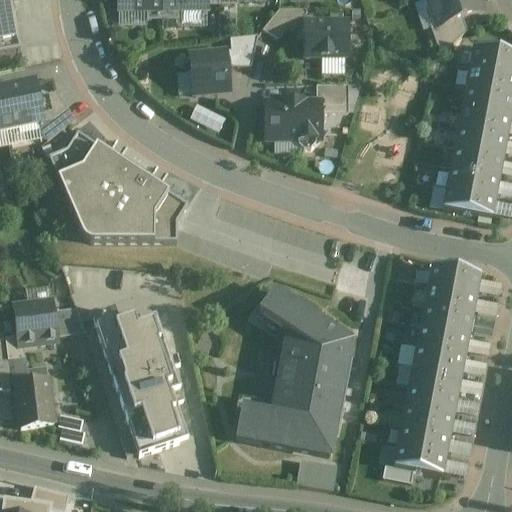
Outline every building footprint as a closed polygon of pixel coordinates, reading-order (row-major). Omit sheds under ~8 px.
[(0,0),(0,62),(19,59),(11,14),(5,15),(1,0),(0,0)] [(117,0),(117,14),(146,14),(147,14),(147,0),(117,0)] [(161,0),(147,0),(147,14),(146,14),(146,24),(161,24),(161,0)] [(175,0),(161,0),(161,24),(177,24),(177,14),(175,14),(175,0)] [(205,0),(175,0),(175,14),(177,14),(205,14),(205,0)] [(217,0),(217,9),(236,9),(236,0),(217,0)] [(474,0),(432,0),(428,2),(437,29),(438,30),(461,22),(480,15),(474,0)] [(286,34),(304,34),(304,27),(305,27),(305,15),(278,15),(261,36),(276,46),(286,34)] [(461,22),(438,30),(437,29),(430,31),(436,49),(443,56),(466,35),(461,22)] [(305,27),(304,27),(304,34),(304,63),(347,63),(346,27),(305,27)] [(230,56),(228,56),(229,72),(229,73),(251,72),(257,41),(229,44),(230,56)] [(511,60),(491,56),(489,53),(478,51),(474,53),(473,53),(469,74),(511,82),(511,60)] [(228,56),(189,60),(193,101),(229,97),(227,72),(229,72),(228,56)] [(511,82),(469,74),(465,94),(511,102),(511,82)] [(33,89),(0,95),(0,136),(36,129),(41,128),(40,127),(35,102),(33,89)] [(347,90),(315,91),(315,107),(319,107),(319,118),(347,118),(347,90)] [(511,108),(511,102),(465,94),(461,114),(509,123),(511,108)] [(55,98),(35,102),(40,127),(52,125),(66,114),(55,98)] [(301,105),(282,105),(280,107),(264,107),(265,144),(297,144),(297,149),(302,154),(309,154),(314,149),(314,143),(319,143),(319,118),(319,107),(315,107),(303,107),(301,105)] [(52,125),(40,127),(41,128),(36,129),(38,136),(46,147),(75,125),(66,114),(52,125)] [(509,123),(461,114),(457,134),(505,143),(509,123)] [(505,143),(457,134),(453,154),(502,163),(505,143)] [(187,211),(77,139),(66,157),(48,164),(81,240),(83,243),(84,245),(87,247),(90,248),(176,248),(177,228),(187,211)] [(502,163),(453,154),(450,174),(498,183),(502,163)] [(498,183),(450,174),(446,194),(494,203),(498,183)] [(494,203),(446,194),(442,215),(490,224),(494,203)] [(480,281),(432,271),(428,292),(476,302),(480,281)] [(476,302),(428,292),(424,312),(472,321),(476,302)] [(351,346),(273,295),(257,319),(286,338),(283,356),(282,356),(272,408),(273,408),(270,420),(240,414),(235,443),(329,461),(334,437),(337,437),(350,367),(347,366),(351,346)] [(50,305),(12,310),(16,340),(18,350),(22,350),(55,345),(55,341),(51,316),(50,305)] [(472,321),(424,312),(420,332),(468,341),(472,321)] [(78,338),(69,313),(51,316),(55,341),(78,338)] [(155,322),(140,327),(137,318),(116,324),(113,316),(93,323),(118,400),(175,382),(155,322)] [(468,341),(420,332),(416,352),(464,361),(468,341)] [(16,340),(4,341),(7,364),(11,363),(23,361),(22,350),(18,350),(16,340)] [(4,341),(0,341),(0,394),(4,395),(9,395),(9,387),(13,386),(11,363),(7,364),(4,341)] [(464,361),(416,352),(412,372),(460,381),(464,361)] [(23,361),(11,363),(13,386),(27,384),(25,374),(23,361)] [(46,372),(25,374),(27,384),(47,382),(46,372)] [(460,381),(412,372),(408,392),(456,401),(460,381)] [(27,384),(13,386),(19,432),(52,428),(47,382),(27,384)] [(118,400),(138,460),(187,444),(175,407),(183,405),(175,382),(118,400)] [(456,401),(408,392),(405,412),(453,421),(456,401)] [(453,421),(405,412),(401,432),(449,441),(453,421)] [(82,424),(59,419),(57,431),(61,432),(58,443),(81,448),(83,437),(79,436),(82,424)] [(449,441),(401,432),(397,452),(445,461),(449,441)] [(445,461),(397,452),(393,473),(413,477),(441,482),(445,461)] [(336,472),(300,466),(296,490),(332,496),(336,472)] [(413,477),(393,473),(384,471),(382,483),(410,489),(413,477)] [(40,511),(43,504),(9,496),(5,511),(40,511)]
